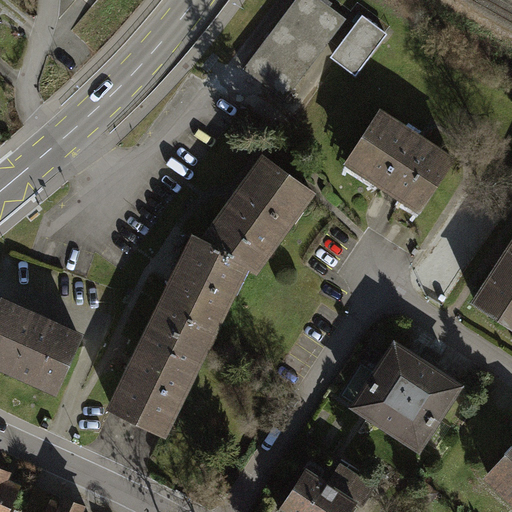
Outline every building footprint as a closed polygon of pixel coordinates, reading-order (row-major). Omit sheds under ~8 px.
[(342,22),(312,0),(296,0),(242,70),(282,100),(342,22)] [(382,38),(362,23),(335,58),(354,73),(382,38)] [(452,163),(381,117),(346,171),(417,217),(452,163)] [(262,177),(201,249),(247,279),(254,283),(310,219),(262,177)] [(151,331),(195,359),(247,279),(201,249),(192,243),(140,324),(151,331)] [(511,246),(476,303),(511,326),(511,246)] [(83,346),(0,306),(0,371),(57,399),(83,346)] [(195,359),(151,331),(101,407),(155,442),(205,365),(195,359)] [(458,396),(393,355),(354,417),(419,458),(458,396)] [(511,505),(511,455),(487,482),(511,505)] [(343,488),(307,464),(279,508),(285,511),(362,511),(377,489),(353,473),(343,488)] [(0,509),(11,486),(0,481),(0,509)] [(73,511),(50,501),(45,511),(73,511)]
